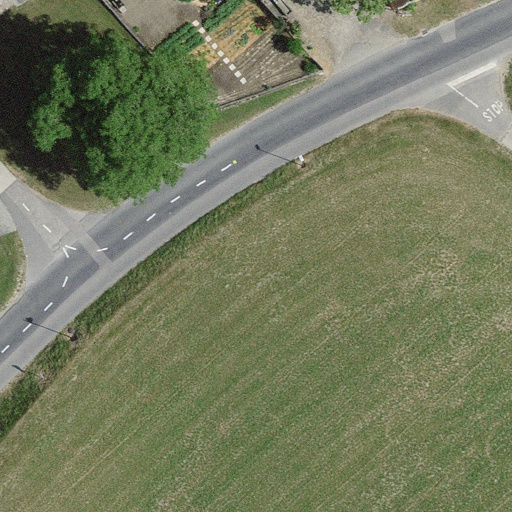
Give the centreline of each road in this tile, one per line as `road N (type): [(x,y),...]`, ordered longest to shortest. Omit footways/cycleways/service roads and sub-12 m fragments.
road 1 (tertiary): [(511,34),(429,70),(90,271)]
road 2 (tertiary): [(90,271),(0,363)]
road 3 (residential): [(0,191),(49,246),(90,271)]
